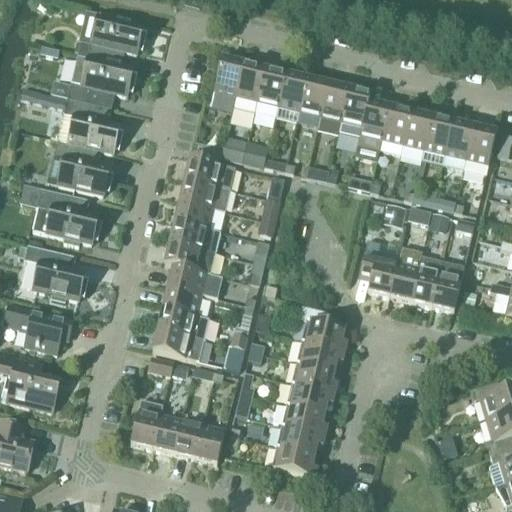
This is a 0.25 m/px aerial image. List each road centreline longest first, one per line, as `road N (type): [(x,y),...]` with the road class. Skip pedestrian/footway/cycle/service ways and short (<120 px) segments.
road 1 (residential): [(511,96),(192,20),(81,468),(254,511)]
road 2 (residential): [(339,511),(377,339),(392,333),(511,361)]
